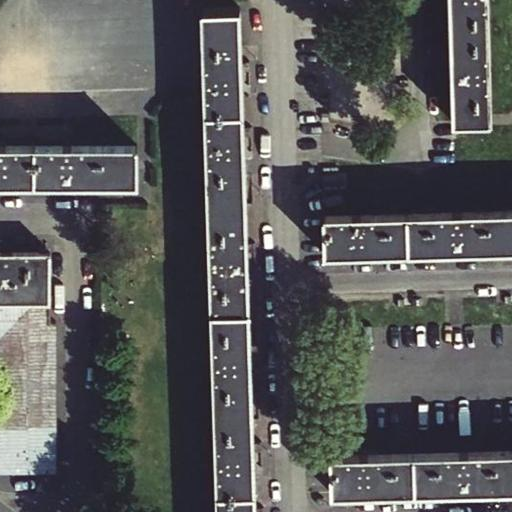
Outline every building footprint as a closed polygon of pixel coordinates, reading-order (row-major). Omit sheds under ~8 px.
[(449,0),(452,120),(490,119),(486,0),(449,0)] [(256,511),(241,6),(204,7),(219,511),(256,511)] [(0,144),(0,181),(138,182),(138,144),(0,144)] [(324,254),(511,248),(511,210),(323,216),(324,254)] [(0,252),(0,321),(50,321),(51,252),(0,252)] [(0,337),(14,337),(58,337),(58,321),(50,321),(0,321),(0,337)] [(14,337),(0,337),(0,470),(14,471),(14,337)] [(57,471),(58,337),(14,337),(14,471),(57,471)] [(511,486),(511,449),(331,454),(332,492),(511,486)]
